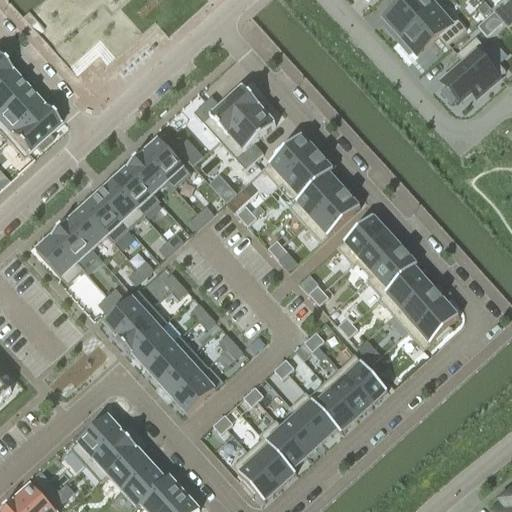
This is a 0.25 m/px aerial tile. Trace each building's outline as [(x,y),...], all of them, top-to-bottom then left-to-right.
[(402,0),(406,3),(385,22),(390,27),(387,29),(397,41),(400,38),(402,40),(441,6),(436,0),(402,0)] [(511,0),(507,0),(492,14),(508,33),(511,29),(511,0)] [(403,42),(400,45),(411,57),(414,54),(418,59),(439,41),(447,50),(466,34),(441,6),(402,40),(403,42)] [(483,20),(491,13),(485,7),(478,13),(483,20)] [(465,68),(443,88),(446,91),(443,94),(453,106),(456,103),(460,107),(480,90),(484,94),(505,76),(476,42),(457,59),(465,68)] [(0,64),(0,84),(10,76),(0,64)] [(10,76),(0,84),(0,117),(26,94),(11,77),(10,76)] [(211,101),(194,117),(219,146),(259,110),(260,112),(260,111),(243,91),(220,111),(211,101)] [(26,94),(0,117),(0,138),(5,145),(42,111),(41,111),(26,94)] [(42,111),(5,145),(22,163),(36,151),(39,156),(53,143),(49,139),(59,130),(42,110),(41,111),(42,111)] [(259,110),(219,146),(245,174),(263,158),(254,148),(275,129),(260,112),(259,110)] [(302,139),(262,175),(263,176),(279,193),(282,190),(282,189),(317,157),(303,140),(302,139)] [(159,144),(143,157),(168,186),(167,187),(174,194),(191,179),(159,144)] [(143,157),(127,172),(153,200),(154,199),(167,187),(168,186),(143,157)] [(317,157),(282,189),(282,190),(297,205),(297,206),(329,178),(333,174),(332,173),(317,157)] [(127,172),(112,185),(144,221),(160,206),(154,199),(153,200),(127,172)] [(297,205),(289,213),(290,214),(305,230),(344,195),(329,178),(297,206),(297,205)] [(112,185),(97,199),(129,234),(144,221),(112,185)] [(228,191),(219,199),(226,207),(235,198),(228,191)] [(344,195),(305,230),(320,246),(319,247),(321,248),(360,212),(359,211),(344,195)] [(97,199),(82,213),(108,241),(107,242),(113,249),(129,234),(97,199)] [(206,210),(197,218),(205,227),(214,218),(206,210)] [(246,211),(237,219),(242,225),(251,217),(246,211)] [(82,213),(68,226),(93,255),(107,242),(108,241),(82,213)] [(251,217),(242,225),(248,231),(257,223),(251,217)] [(197,218),(188,226),(196,235),(205,227),(197,218)] [(373,220),(337,253),(338,254),(353,270),(356,267),(356,266),(388,237),(374,221),(373,220)] [(68,226),(52,240),(77,268),(78,268),(93,255),(68,226)] [(388,237),(356,266),(356,267),(369,282),(370,282),(402,253),(388,237)] [(176,238),(167,246),(175,254),(184,246),(176,238)] [(52,240),(36,255),(68,290),(85,275),(78,268),(77,268),(52,240)] [(277,245),(268,253),(273,259),(282,251),(277,245)] [(167,246),(158,254),(166,262),(175,254),(167,246)] [(282,251),(273,259),(279,265),(288,257),(282,251)] [(369,282),(366,285),(380,301),(381,302),(414,272),(415,272),(418,270),(416,268),(416,269),(402,253),(370,282),(369,282)] [(146,265),(137,273),(144,281),(153,273),(146,265)] [(380,301),(377,304),(379,305),(393,320),(429,288),(415,272),(414,272),(381,302),(380,301)] [(137,273),(128,281),(135,289),(144,281),(137,273)] [(172,278),(164,285),(172,294),(180,287),(172,278)] [(180,287),(172,294),(180,303),(188,295),(180,287)] [(429,288),(393,320),(408,336),(443,304),(429,288)] [(318,290),(309,298),(314,304),(323,296),(318,290)] [(115,293),(107,301),(114,309),(123,301),(115,293)] [(139,295),(103,327),(117,342),(118,343),(153,311),(139,295)] [(323,296),(314,304),(319,310),(328,302),(323,296)] [(107,301),(98,309),(105,317),(114,309),(107,301)] [(443,304),(408,336),(421,352),(422,353),(436,341),(438,343),(437,344),(438,345),(452,332),(451,331),(450,332),(448,330),(459,320),(457,319),(443,304)] [(199,308),(191,315),(199,324),(207,317),(199,308)] [(117,342),(132,359),(132,358),(160,333),(167,327),(153,311),(118,343),(117,342)] [(207,317),(199,324),(207,333),(215,326),(207,317)] [(347,322),(338,330),(343,336),(352,328),(347,322)] [(352,328),(343,336),(349,342),(358,334),(352,328)] [(160,333),(132,358),(132,359),(145,373),(173,348),(173,347),(160,333)] [(316,336),(310,342),(318,351),(324,345),(316,336)] [(227,338),(218,346),(226,355),(235,347),(227,338)] [(173,348),(145,373),(159,388),(194,356),(180,340),(173,347),(173,348)] [(310,342),(304,347),(312,356),(318,351),(310,342)] [(235,347),(226,355),(234,363),(243,356),(235,347)] [(376,354),(367,362),(372,368),(381,360),(376,354)] [(394,373),(411,362),(406,354),(389,366),(394,373)] [(194,356),(159,388),(173,403),(201,378),(201,379),(208,372),(194,356)] [(354,361),(339,374),(371,409),(386,396),(387,395),(355,359),(353,360),(354,361)] [(389,369),(381,360),(372,368),(380,377),(389,369)] [(286,364),(280,369),(288,378),(294,373),(286,364)] [(280,369),(274,375),(282,384),(288,378),(280,369)] [(339,374),(324,388),(356,423),(371,409),(339,374)] [(201,378),(173,403),(187,419),(215,394),(201,379),(201,378)] [(0,404),(9,396),(10,396),(9,396),(11,394),(10,393),(9,392),(0,382),(0,404)] [(309,401),(338,433),(337,434),(340,438),(342,436),(341,436),(356,423),(324,388),(309,401)] [(255,391),(249,397),(257,406),(263,400),(255,391)] [(249,397),(243,402),(251,411),(257,406),(249,397)] [(305,398),(289,412),(296,419),(297,419),(322,447),(337,434),(338,433),(309,401),(306,397),(305,398)] [(225,419),(219,425),(227,434),(233,428),(225,419)] [(282,432),(281,432),(307,461),(322,447),(297,419),(296,419),(282,432)] [(107,420),(70,453),(86,470),(123,437),(122,436),(107,420)] [(219,425),(213,430),(221,439),(227,434),(219,425)] [(260,438),(259,439),(262,443),(263,443),(292,475),(292,474),(307,461),(281,432),(282,432),(276,425),(260,439),(260,438)] [(123,437),(86,470),(101,487),(108,480),(107,479),(137,453),(138,453),(122,435),(122,436),(123,437)] [(262,443),(248,457),(280,492),(294,479),(295,479),(296,478),(292,474),(292,475),(263,443),(262,443)] [(137,453),(107,479),(108,480),(122,496),(152,469),(138,453),(137,453)] [(233,469),(232,471),(244,484),(242,486),(241,485),(240,487),(252,500),(253,499),(253,498),(255,496),(264,507),(266,506),(265,505),(280,492),(248,457),(233,470),(233,469)] [(152,469),(122,496),(136,511),(137,511),(140,509),(140,508),(166,485),(165,484),(152,469)] [(166,485),(140,508),(140,509),(143,511),(167,511),(184,497),(169,481),(165,484),(166,485)] [(50,486),(42,493),(50,502),(59,494),(50,486)] [(51,511),(31,489),(14,504),(20,511),(51,511)] [(59,494),(50,502),(59,511),(67,503),(59,494)] [(502,506),(494,511),(511,511),(511,497),(510,495),(501,503),(502,506)] [(197,511),(184,497),(167,511),(197,511)]
